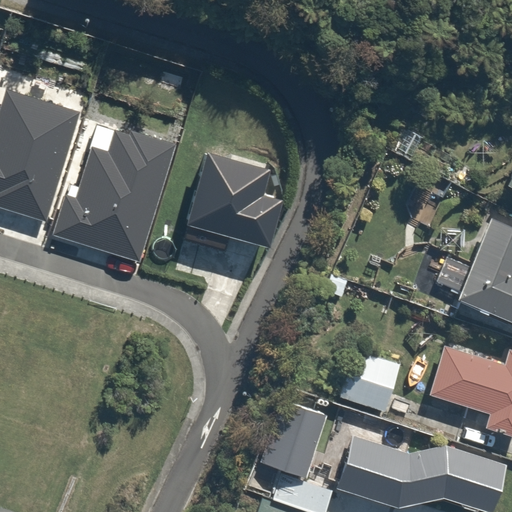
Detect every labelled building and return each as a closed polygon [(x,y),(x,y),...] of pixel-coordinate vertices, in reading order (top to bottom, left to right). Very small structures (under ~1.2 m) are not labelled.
[(0,206),(41,219),(76,110),(1,87),(0,90),(0,206)] [(135,260),(171,143),(126,129),(124,132),(110,128),(104,149),(88,144),(71,195),(60,192),(48,233),(135,260)] [(261,165),(197,147),(177,219),(261,243),(274,195),(254,189),(261,165)] [(449,253),(435,286),(511,318),(511,219),(495,213),(474,263),(449,253)] [(446,341),(430,394),(492,412),(487,428),(511,435),(511,348),(506,346),(503,358),(446,341)] [(387,414),(402,362),(351,347),(336,399),(387,414)] [(275,430),(264,462),(303,475),(314,443),(275,430)] [(445,445),(386,458),(398,508),(444,498),(439,511),(492,511),(507,463),(445,445)] [(249,469),(243,487),(313,511),(329,511),(336,494),(275,472),(273,478),(249,469)] [(301,511),(262,498),(257,511),(301,511)]
